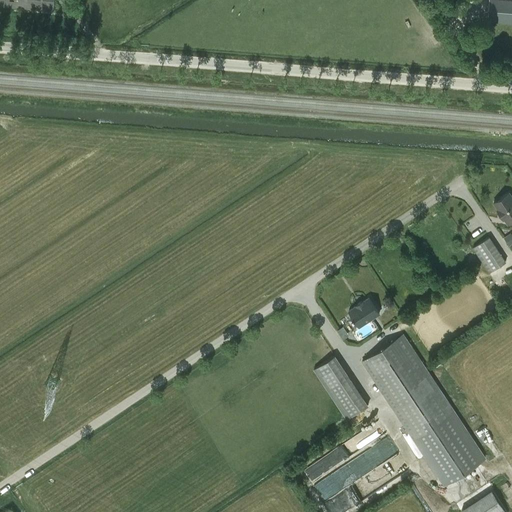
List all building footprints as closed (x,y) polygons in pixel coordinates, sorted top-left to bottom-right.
[(0,0),(0,6),(54,11),(54,0),(0,0)] [(511,23),(511,0),(489,0),(487,21),(511,23)] [(508,224),(511,221),(511,196),(509,192),(494,202),(498,209),(497,210),(504,219),(505,219),(508,224)] [(473,247),(490,272),(506,262),(489,236),(473,247)] [(349,310),(359,326),(380,313),(369,297),(364,301),(363,300),(355,305),(356,306),(349,310)] [(362,360),(414,438),(445,484),(485,458),(403,334),(362,360)] [(348,419),(368,405),(335,355),(314,368),(348,419)] [(365,432),(304,466),(313,482),(322,499),(377,468),(366,447),(372,444),(365,432)]
